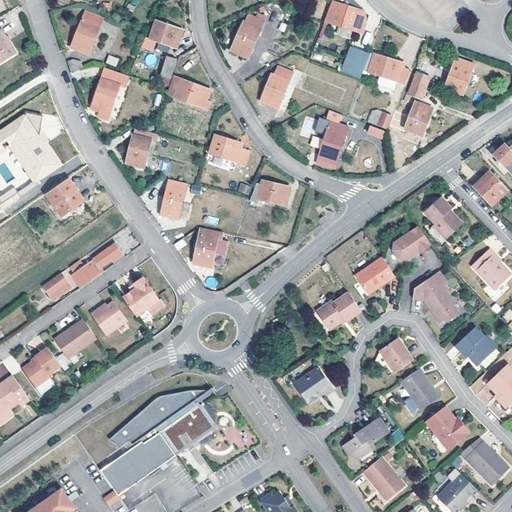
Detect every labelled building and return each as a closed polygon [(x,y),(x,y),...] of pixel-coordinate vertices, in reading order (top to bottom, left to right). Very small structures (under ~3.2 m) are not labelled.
[(364,12),(334,2),(328,20),(340,24),(354,28),(364,31),(366,24),(361,22),(364,12)] [(103,19),(86,12),(72,47),(89,54),(103,19)] [(264,23),(248,16),(245,22),(244,22),(231,51),(249,58),(264,23)] [(179,29),(156,21),(150,38),(173,46),(175,40),(179,42),(182,34),(178,33),(179,29)] [(354,28),(340,24),(337,33),(351,37),(354,28)] [(0,30),(0,29),(0,62),(18,52),(3,28),(0,30)] [(370,53),(350,46),(341,71),(360,78),(363,71),(370,53)] [(404,64),(370,53),(363,71),(405,83),(407,76),(402,74),(404,64)] [(109,55),(106,63),(116,66),(119,59),(109,55)] [(177,59),(167,56),(161,75),(171,78),(177,59)] [(468,62),(456,58),(445,88),(463,94),(472,68),(466,66),(468,62)] [(73,59),(67,61),(72,73),(84,68),(82,62),(73,59)] [(97,104),(95,110),(102,112),(100,117),(108,119),(109,115),(120,85),(125,87),(129,76),(106,67),(102,79),(94,102),(97,104)] [(292,72),(278,67),(275,75),(272,74),(261,101),(278,108),(292,72)] [(422,97),(429,77),(416,72),(409,93),(422,97)] [(211,90),(174,76),(169,90),(168,95),(183,100),(181,105),(198,111),(200,107),(207,109),(210,102),(207,101),(211,90)] [(427,107),(415,103),(406,128),(423,135),(431,112),(426,110),(427,107)] [(28,113),(0,132),(0,152),(11,145),(33,178),(59,160),(41,134),(45,115),(29,111),(28,113)] [(389,128),(393,117),(383,113),(378,124),(389,128)] [(326,135),(330,121),(320,117),(315,131),(326,135)] [(318,158),(328,161),(328,163),(328,164),(329,166),(330,167),(331,167),(333,168),(334,167),(335,167),(336,166),(336,165),(337,164),(348,127),(330,121),(326,135),(324,139),(321,149),(318,158)] [(388,131),(374,126),(371,133),(385,138),(388,131)] [(156,134),(135,128),(126,163),(145,168),(151,139),(157,141),(158,134),(156,134)] [(243,144),(215,135),(209,153),(246,164),(250,152),(242,149),(243,144)] [(321,149),(324,139),(315,137),(312,146),(321,149)] [(511,149),(510,147),(505,143),(493,155),(511,174),(511,149)] [(508,191),(490,171),(474,186),(492,205),(508,191)] [(69,178),(47,193),(62,216),(84,201),(69,178)] [(188,184),(169,179),(161,214),(179,218),(188,184)] [(257,183),(250,200),(258,203),(259,199),(286,205),(290,187),(262,181),(261,184),(257,183)] [(240,183),(237,191),(249,195),(252,186),(240,183)] [(0,194),(0,204),(2,209),(20,199),(14,188),(0,194)] [(453,208),(442,197),(426,213),(436,224),(434,225),(449,241),(466,226),(451,210),(453,208)] [(184,203),(181,216),(187,217),(190,204),(184,203)] [(203,221),(216,226),(218,220),(206,215),(203,221)] [(466,226),(449,241),(452,243),(468,228),(466,226)] [(223,232),(201,228),(193,263),(212,267),(218,238),(221,239),(223,232)] [(420,253),(432,244),(421,228),(398,245),(395,251),(401,260),(408,261),(416,255),(414,253),(418,250),(420,253)] [(79,269),(88,282),(103,272),(100,268),(122,253),(115,244),(79,269)] [(510,273),(499,262),(494,256),(495,254),(489,248),(472,265),(495,288),(510,273)] [(382,281),(384,283),(396,275),(383,256),(357,275),(368,290),(382,281)] [(69,283),(62,273),(55,277),(43,286),(51,296),(69,283)] [(457,304),(435,274),(415,287),(413,298),(425,300),(442,323),(447,319),(449,322),(460,314),(454,305),(457,304)] [(132,290),(123,297),(136,315),(147,307),(159,299),(143,276),(130,286),(132,290)] [(382,281),(368,290),(370,293),(384,283),(382,281)] [(69,283),(51,296),(55,301),(73,288),(69,283)] [(330,329),(342,321),(341,319),(345,317),(347,320),(362,310),(350,291),(335,301),(333,299),(318,310),(330,329)] [(108,305),(106,303),(92,313),(107,334),(127,320),(114,301),(108,305)] [(152,314),(147,307),(136,315),(141,322),(152,314)] [(507,321),(511,318),(511,311),(511,310),(503,315),(507,321)] [(65,338),(58,343),(69,358),(97,339),(84,320),(62,335),(65,338)] [(476,327),(456,346),(467,357),(470,355),(473,358),(472,358),(479,366),(498,347),(486,334),(484,336),(476,327)] [(398,339),(381,351),(382,352),(380,353),(378,360),(384,369),(388,367),(391,365),(396,373),(415,360),(407,348),(405,349),(398,339)] [(37,359),(30,364),(23,369),(36,387),(50,377),(49,375),(61,366),(48,347),(36,356),(37,359)] [(501,397),(499,398),(507,407),(511,402),(511,368),(508,364),(487,383),(497,393),(501,397)] [(320,365),(295,382),(309,403),(318,396),(317,394),(324,389),(325,392),(326,394),(335,388),(320,365)] [(396,373),(391,365),(388,367),(393,375),(396,373)] [(421,368),(401,381),(421,410),(440,398),(421,368)] [(0,416),(10,410),(20,402),(23,406),(31,401),(14,376),(0,385),(0,416)] [(481,378),(470,385),(474,393),(486,385),(481,378)] [(112,463),(130,489),(190,447),(192,450),(197,446),(195,443),(218,428),(200,402),(197,404),(195,401),(214,388),(213,387),(189,392),(184,393),(166,396),(161,398),(158,399),(155,402),(111,440),(112,441),(122,447),(125,445),(129,451),(112,463)] [(355,425),(356,427),(358,429),(354,432),(353,430),(344,436),(350,446),(361,448),(374,439),(372,435),(384,427),(394,420),(384,405),(374,412),(355,425)] [(449,448),(468,433),(456,417),(447,405),(427,420),(449,448)] [(13,415),(10,410),(0,416),(0,422),(1,424),(13,415)] [(459,415),(456,417),(468,433),(470,430),(459,415)] [(394,445),(405,437),(399,429),(388,436),(394,445)] [(487,448),(489,446),(480,437),(461,453),(493,483),(510,466),(503,459),(501,461),(487,448)] [(197,446),(192,450),(203,465),(208,461),(197,446)] [(503,459),(489,446),(487,448),(501,461),(503,459)] [(382,486),(390,498),(407,484),(383,455),(364,470),(379,488),(382,486)] [(130,489),(112,463),(102,470),(120,496),(130,489)] [(457,511),(480,490),(462,472),(439,496),(456,511),(457,511)] [(382,486),(379,488),(388,500),(390,498),(382,486)] [(29,511),(74,511),(73,510),(71,511),(66,506),(74,501),(64,488),(29,511)] [(114,490),(103,497),(109,507),(120,499),(114,490)] [(272,492),(262,498),(271,511),(299,511),(292,501),(289,502),(286,497),(280,490),(273,494),(272,492)] [(71,511),(73,510),(78,507),(74,501),(66,506),(71,511)]
